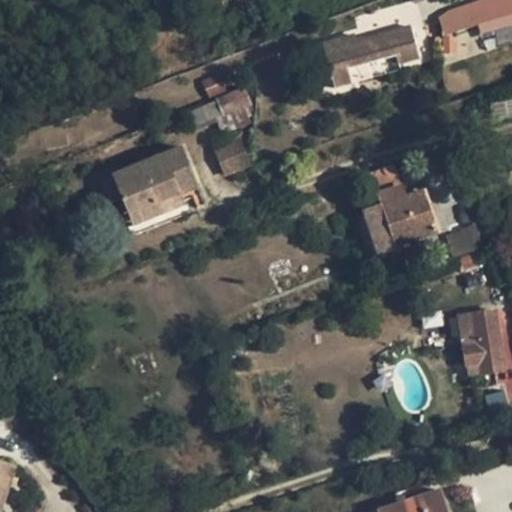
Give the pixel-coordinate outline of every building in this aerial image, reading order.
[(409,0),(366,12),(370,24),(372,24),(408,13),(422,9),(419,0),(409,0)] [(511,12),(511,0),(484,0),(472,4),(476,18),(490,13),(491,19),(511,12)] [(511,12),(491,19),(494,29),(511,24),(511,12)] [(375,37),(412,26),(408,13),(372,24),(373,30),(375,37)] [(356,26),(353,14),(339,19),(343,30),(356,26)] [(322,45),(329,67),(397,47),(416,42),(412,26),(375,37),(373,30),(322,45)] [(416,42),(397,47),(402,63),(431,56),(428,46),(418,48),(416,42)] [(329,67),(322,45),(310,48),(316,70),(329,67)] [(290,80),(314,72),(311,62),(298,65),(296,59),(284,62),(290,80)] [(252,105),(245,87),(216,98),(217,100),(202,107),(207,122),(223,116),(252,105)] [(511,115),(511,101),(491,105),(493,119),(511,115)] [(254,111),(252,105),(223,116),(229,132),(252,123),(250,117),(252,116),(251,112),(254,111)] [(216,150),(226,174),(249,165),(238,140),(216,150)] [(113,176),(133,225),(185,205),(181,194),(175,180),(193,173),(183,148),(113,176)] [(371,173),(377,193),(400,185),(393,165),(371,173)] [(193,173),(175,180),(181,194),(198,187),(193,173)] [(400,185),(377,193),(376,194),(381,207),(408,197),(402,184),(400,185)] [(365,212),(379,253),(439,232),(424,192),(408,197),(381,207),(365,212)] [(446,236),(452,257),(483,248),(476,226),(446,236)] [(495,312),(460,317),(469,375),(504,370),(495,312)] [(55,382),(76,372),(57,329),(36,339),(55,382)] [(86,404),(78,387),(63,394),(71,411),(86,404)] [(487,424),(511,416),(511,414),(504,389),(483,393),(487,424)] [(0,511),(15,467),(1,462),(0,465),(0,511)] [(447,511),(440,490),(379,511),(447,511)]
